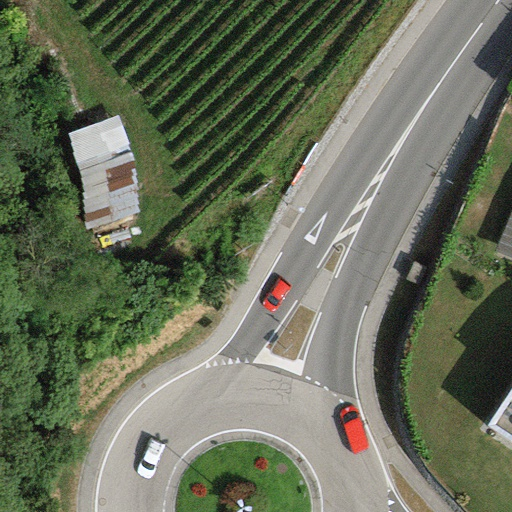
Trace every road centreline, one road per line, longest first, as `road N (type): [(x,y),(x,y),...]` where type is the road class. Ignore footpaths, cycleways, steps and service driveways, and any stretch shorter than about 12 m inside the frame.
road 1 (secondary): [(433,89),(215,407)]
road 2 (secondary): [(314,424),(433,89)]
road 3 (secondary): [(215,407),(157,446),(133,511)]
